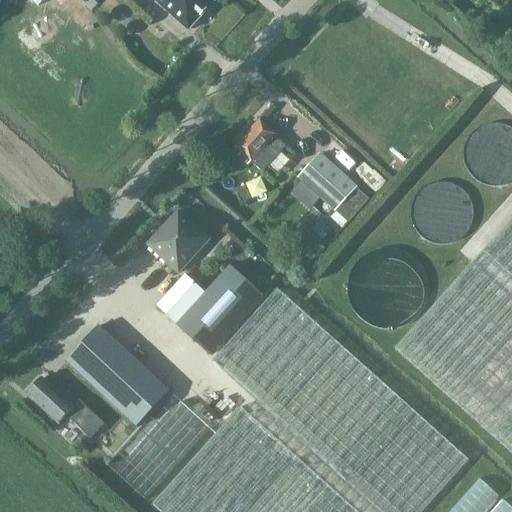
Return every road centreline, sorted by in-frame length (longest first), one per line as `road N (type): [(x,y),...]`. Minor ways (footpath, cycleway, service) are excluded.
road 1 (tertiary): [(0,339),(301,0)]
road 2 (track): [(137,0),(230,78)]
